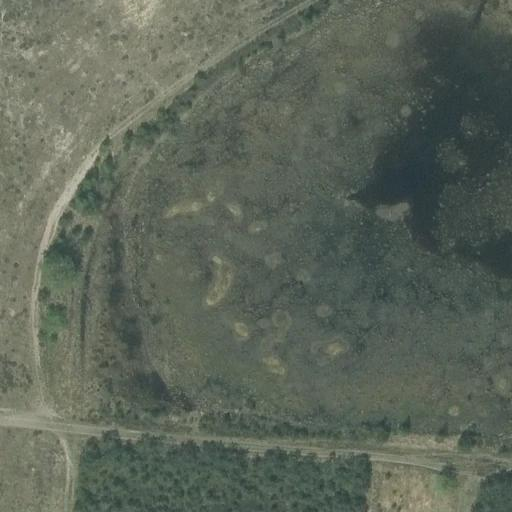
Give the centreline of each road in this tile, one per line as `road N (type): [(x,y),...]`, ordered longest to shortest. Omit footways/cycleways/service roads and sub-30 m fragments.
road 1 (track): [(59,430),(77,273),(135,161),(296,28),(357,0)]
road 2 (track): [(511,469),(59,430)]
